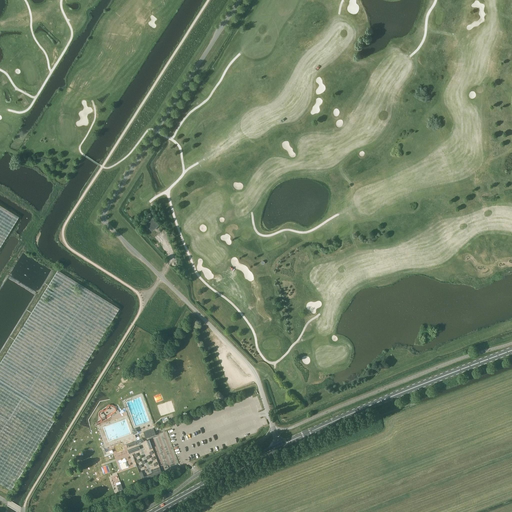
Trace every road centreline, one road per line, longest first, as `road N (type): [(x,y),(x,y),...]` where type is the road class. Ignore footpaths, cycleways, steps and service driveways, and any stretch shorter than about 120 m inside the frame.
road 1 (track): [(23,511),(147,298),(69,248),(63,228),(208,0)]
road 2 (unclassified): [(239,0),(104,218),(252,368),(280,446)]
road 3 (secondary): [(280,446),(511,349)]
road 4 (secondary): [(154,511),(280,446)]
